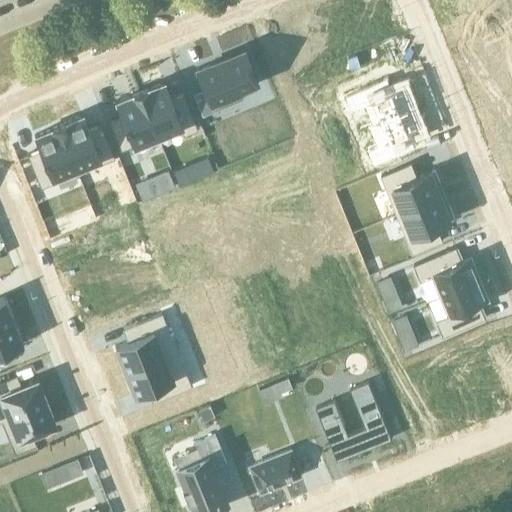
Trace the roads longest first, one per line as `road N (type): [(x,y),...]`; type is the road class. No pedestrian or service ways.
road 1 (residential): [(131,511),(0,185)]
road 2 (residential): [(0,107),(266,0)]
road 3 (residential): [(511,251),(413,0)]
road 4 (residential): [(310,511),(511,431)]
